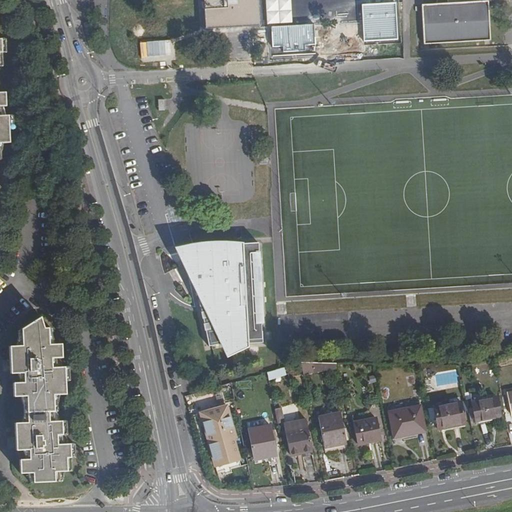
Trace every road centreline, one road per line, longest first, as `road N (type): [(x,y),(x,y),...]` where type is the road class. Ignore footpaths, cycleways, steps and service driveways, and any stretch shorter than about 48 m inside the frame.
road 1 (secondary): [(205,511),(182,478),(93,92)]
road 2 (secondary): [(74,95),(169,511)]
road 3 (residential): [(511,56),(98,80)]
road 4 (secondary): [(345,511),(511,478)]
